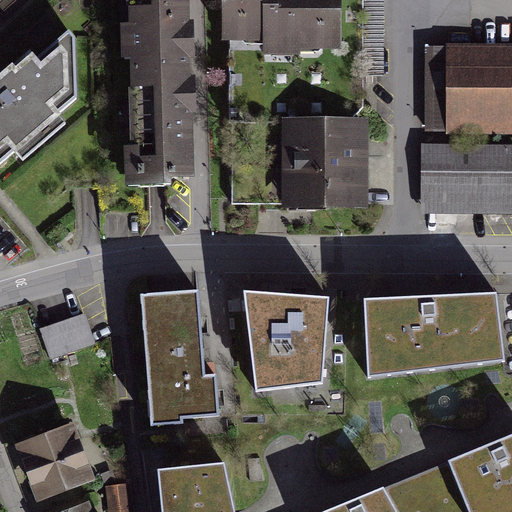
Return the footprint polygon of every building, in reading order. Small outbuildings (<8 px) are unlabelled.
[(200,181),(196,0),(119,0),(124,192),(179,191),(178,181),(200,181)] [(274,48),(342,47),(341,0),(230,0),(231,38),(274,38),(274,48)] [(286,121),(356,121),(367,108),(366,0),(341,0),(342,47),(274,48),(274,38),(231,38),(233,206),(286,205),(286,121)] [(81,98),(77,39),(70,30),(38,58),(32,51),(0,78),(0,165),(17,151),(24,160),(67,123),(60,115),(81,98)] [(511,131),(511,45),(434,46),(434,131),(511,131)] [(356,121),(286,121),(286,205),(286,210),(370,210),(370,121),(356,121)] [(428,207),(511,208),(511,147),(429,147),(428,207)] [(330,297),(243,289),(257,389),(323,380),(330,297)] [(166,293),(141,295),(152,425),(181,423),(181,417),(219,414),(216,373),(203,374),(196,290),(166,293)] [(496,291),(364,297),(368,374),(504,359),(496,291)] [(88,310),(42,321),(51,357),(97,345),(88,310)] [(24,449),(45,500),(89,482),(68,432),(24,449)] [(511,511),(511,433),(448,460),(469,511),(511,511)] [(469,511),(448,460),(321,511),(469,511)] [(235,511),(225,461),(158,468),(162,511),(235,511)]
